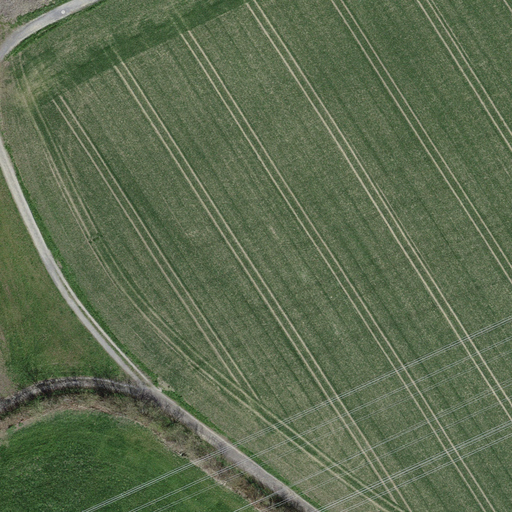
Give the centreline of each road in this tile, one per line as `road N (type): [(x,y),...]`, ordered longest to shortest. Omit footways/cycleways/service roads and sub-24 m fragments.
road 1 (track): [(148,390),(64,297),(0,140)]
road 2 (track): [(310,511),(148,390)]
road 3 (track): [(0,404),(61,382),(148,390)]
